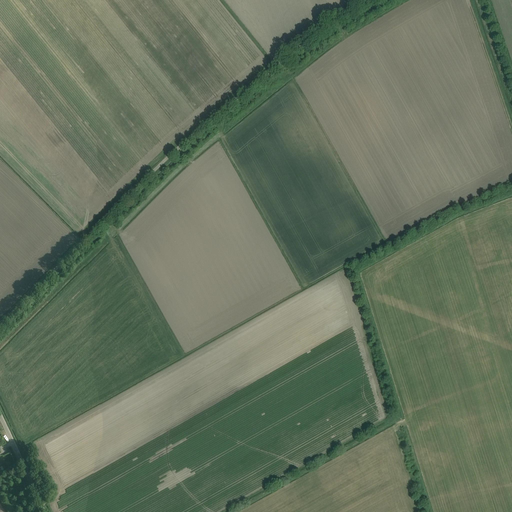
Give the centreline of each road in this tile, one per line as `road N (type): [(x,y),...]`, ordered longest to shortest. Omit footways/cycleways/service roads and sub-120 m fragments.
road 1 (unclassified): [(0,325),(180,147)]
road 2 (track): [(511,130),(466,0)]
